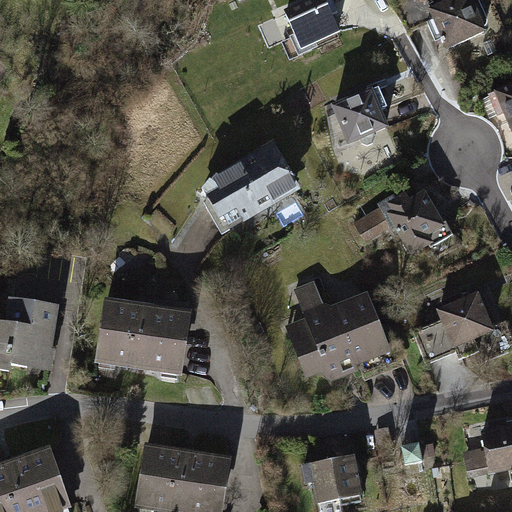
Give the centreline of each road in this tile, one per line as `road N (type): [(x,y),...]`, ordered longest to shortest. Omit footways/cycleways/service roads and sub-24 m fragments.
road 1 (residential): [(0,420),(89,405),(262,427),(345,424),(511,395)]
road 2 (residential): [(399,35),(511,243)]
